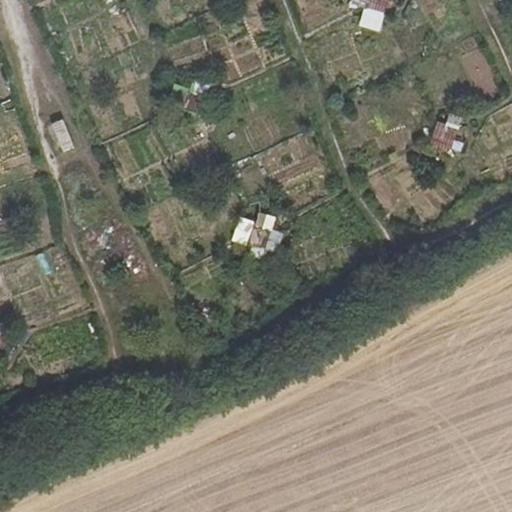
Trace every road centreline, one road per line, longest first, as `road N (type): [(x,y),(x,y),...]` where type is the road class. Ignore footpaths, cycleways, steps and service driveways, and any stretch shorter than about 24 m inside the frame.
road 1 (track): [(511,206),(402,259),(295,338),(208,369),(98,381),(0,434)]
road 2 (track): [(208,369),(9,0)]
road 3 (track): [(4,0),(54,183),(102,298),(121,379)]
road 4 (track): [(277,0),(351,197),(402,259)]
